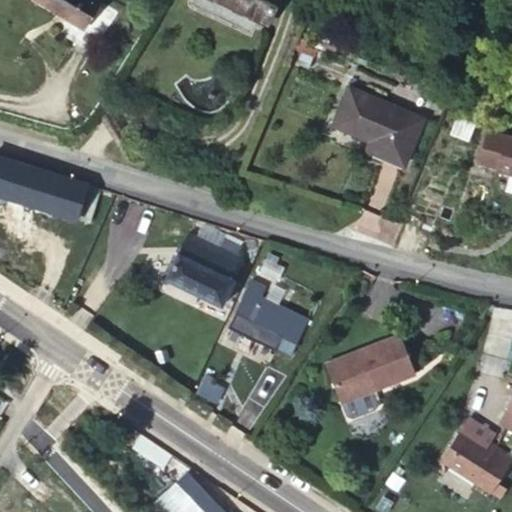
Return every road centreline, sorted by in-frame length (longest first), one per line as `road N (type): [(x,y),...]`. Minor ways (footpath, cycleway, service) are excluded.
road 1 (unclassified): [(511,283),(391,261),(0,133)]
road 2 (secondary): [(296,511),(50,347)]
